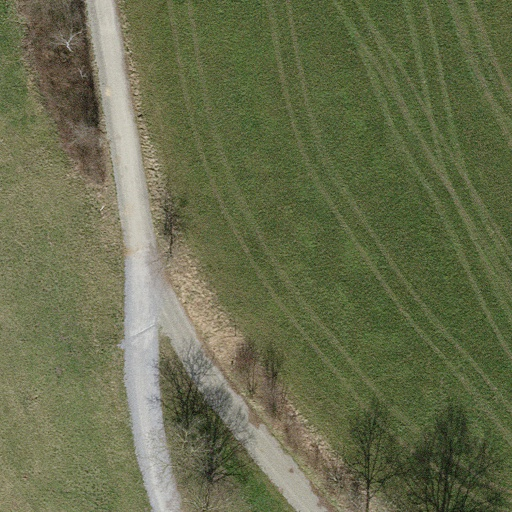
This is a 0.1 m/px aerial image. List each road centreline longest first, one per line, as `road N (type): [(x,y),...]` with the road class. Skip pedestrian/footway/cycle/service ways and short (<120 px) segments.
road 1 (track): [(102,0),(140,259),(145,420),(170,511)]
road 2 (track): [(326,511),(231,410),(140,259)]
